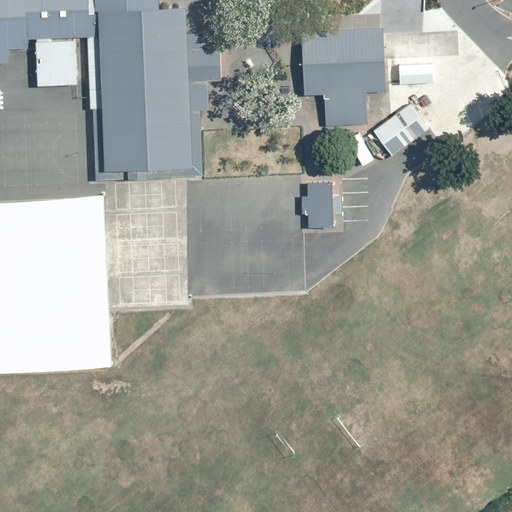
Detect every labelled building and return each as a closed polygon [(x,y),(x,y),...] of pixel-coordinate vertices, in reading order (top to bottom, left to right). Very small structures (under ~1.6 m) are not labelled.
[(94,36),(100,177),(204,172),(201,108),(211,108),(210,80),(223,79),(222,48),(208,49),(207,32),(191,33),(190,5),(162,6),(161,0),(98,0),(99,13),(92,14),(91,0),(0,0),(0,63),(12,63),(11,49),(32,48),(32,39),(94,36)] [(303,32),(306,93),(326,92),(327,124),(369,122),(367,90),(388,88),(385,28),(303,32)] [(78,39),(38,41),(40,85),(80,84),(78,39)] [(436,62),(400,63),(401,83),(437,82),(436,62)] [(410,102),(375,129),(394,154),(430,127),(410,102)] [(333,181),(309,182),(309,197),(304,197),(304,213),(312,213),(312,225),(334,224),(333,181)] [(106,193),(0,197),(0,368),(113,363),(106,193)]
